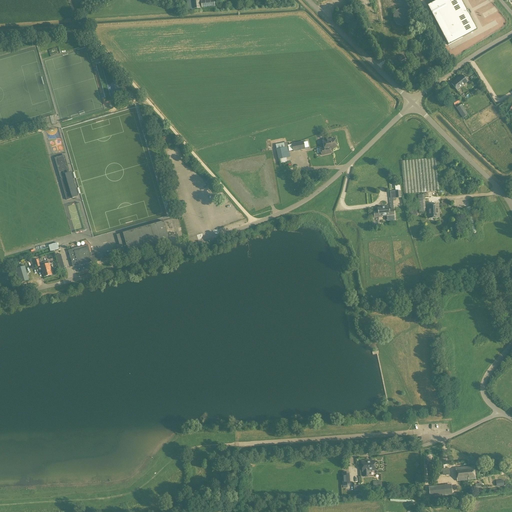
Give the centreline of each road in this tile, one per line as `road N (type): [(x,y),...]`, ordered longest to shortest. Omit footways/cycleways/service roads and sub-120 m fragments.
road 1 (unclassified): [(0,298),(283,212),(328,183),(412,102)]
road 2 (track): [(68,0),(87,33),(249,217)]
road 3 (unclassified): [(412,102),(308,0)]
road 4 (unclassified): [(511,206),(412,102)]
road 5 (unclassified): [(412,102),(511,33)]
